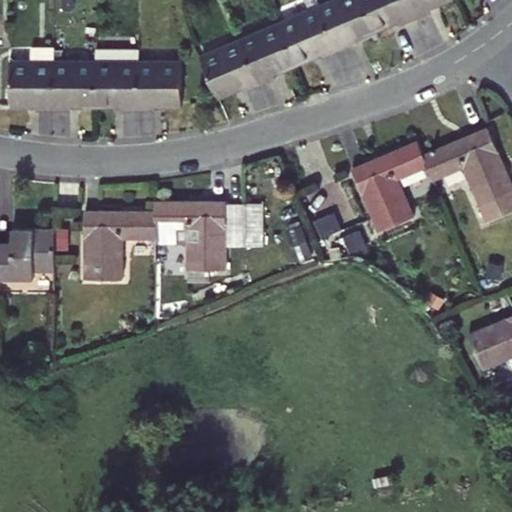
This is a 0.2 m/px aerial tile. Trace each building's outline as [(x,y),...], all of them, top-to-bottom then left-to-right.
[(351,33),(371,25),(361,0),(328,0),(318,4),(335,46),(353,38),(351,33)] [(399,19),(414,12),(408,0),(361,0),(371,25),(397,15),(399,19)] [(431,0),(408,0),(414,12),(430,6),(428,1),(431,0)] [(317,53),(335,46),(318,4),(282,19),(297,56),(315,49),(317,53)] [(271,66),(297,56),(282,19),(239,36),(256,79),(273,72),(271,66)] [(239,85),(256,79),(239,36),(198,52),(214,90),(237,81),(239,85)] [(28,94),(48,94),(50,48),(7,47),(6,88),(28,88),(28,94)] [(66,95),(66,90),(91,91),(92,49),(50,48),(48,94),(66,95)] [(116,96),(135,97),(136,50),(92,49),(91,91),(116,91),(116,96)] [(178,94),(179,51),(136,50),(135,97),(154,97),(154,93),(178,94)] [(511,210),(511,174),(492,127),(428,153),(432,165),(439,181),(465,170),(486,221),(511,210)] [(432,165),(428,153),(421,136),(353,164),(379,228),(414,214),(400,178),(432,165)] [(236,203),(166,201),(165,211),(165,238),(164,244),(196,245),(196,268),(234,270),(236,203)] [(165,238),(165,211),(94,210),(92,281),(135,282),(136,238),(165,238)] [(46,276),(64,275),(64,235),(24,234),(24,245),(7,245),(6,284),(44,284),(46,276)] [(511,318),(469,334),(482,368),(511,357),(511,318)]
